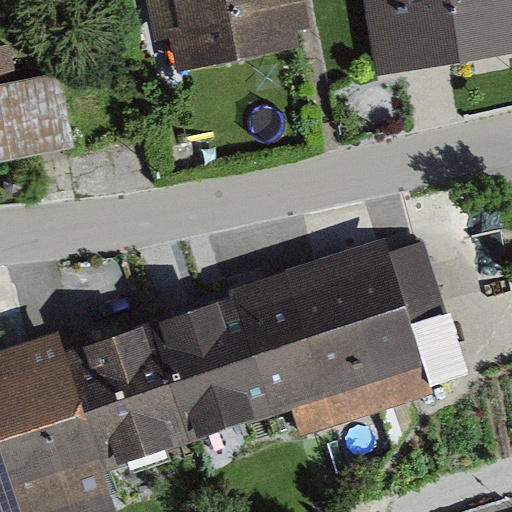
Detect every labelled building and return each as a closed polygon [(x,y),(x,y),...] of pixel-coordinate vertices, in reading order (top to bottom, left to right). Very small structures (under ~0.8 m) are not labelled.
[(299,0),(159,0),(173,66),(308,39),(299,0)] [(511,0),(369,0),(377,59),(511,41),(511,0)] [(0,163),(76,149),(61,73),(0,84),(0,163)] [(401,259),(225,317),(259,417),(434,358),(401,259)] [(61,339),(0,362),(0,511),(118,511),(103,472),(259,417),(225,317),(77,377),(61,339)]
